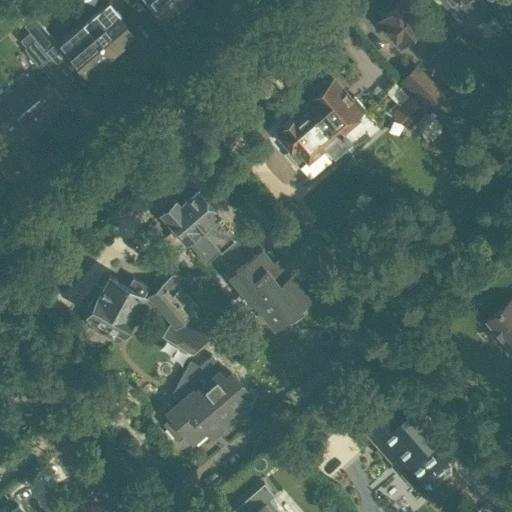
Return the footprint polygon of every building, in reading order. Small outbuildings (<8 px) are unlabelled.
[(177,9),(187,0),(147,0),(162,17),(175,6),(177,9)] [(424,21),(405,0),(402,0),(378,21),(401,47),(417,33),(433,53),(448,41),(428,18),(424,21)] [(441,0),(447,6),(452,2),(468,20),(487,4),(483,0),(441,0)] [(132,32),(118,16),(121,14),(109,1),(83,23),(87,29),(88,28),(111,55),(122,46),(119,43),(132,32)] [(34,17),(29,12),(19,20),(29,32),(45,51),(57,42),(35,16),(34,17)] [(99,65),(111,55),(88,28),(87,29),(64,49),(85,73),(97,62),(99,65)] [(39,67),(50,57),(45,51),(29,32),(19,40),(26,47),(24,48),(39,67)] [(431,111),(448,95),(417,63),(400,79),(431,111)] [(38,84),(32,76),(16,89),(44,124),(55,115),(53,112),(66,101),(46,77),(38,84)] [(344,93),(332,79),(328,83),(326,79),(312,91),(314,94),(311,98),(312,99),(304,105),(308,109),(340,146),(349,138),(343,130),(367,110),(354,95),(352,97),(346,90),(344,93)] [(33,133),(44,124),(16,89),(0,102),(0,119),(18,141),(31,130),(33,133)] [(411,132),(428,114),(410,95),(392,113),(411,132)] [(340,146),(308,109),(297,118),(295,115),(281,127),(283,130),(279,134),(290,147),(286,151),(300,166),(324,146),(325,148),(325,147),(331,154),(340,146)] [(433,140),(442,130),(427,116),(417,125),(433,140)] [(162,212),(162,213),(186,241),(198,230),(204,237),(207,235),(221,252),(238,237),(228,226),(226,229),(215,216),(218,213),(198,189),(180,204),(176,200),(162,212)] [(295,239),(312,224),(292,201),(281,211),(288,220),(283,224),(295,239)] [(265,202),(254,211),(263,222),(274,212),(265,202)] [(276,273),(271,266),(273,264),(262,250),(236,271),(246,284),(241,289),(253,304),(255,302),(275,327),(287,317),(292,323),(304,313),(299,307),(310,299),(292,276),(292,275),(284,266),(276,273)] [(128,286),(110,276),(103,288),(98,285),(92,295),(94,296),(85,312),(89,314),(85,322),(120,341),(150,287),(133,277),(128,286)] [(164,283),(149,296),(171,322),(168,325),(162,336),(193,354),(214,335),(192,310),(189,313),(181,303),(189,296),(181,287),(173,293),(164,283)] [(511,351),(511,296),(484,320),(511,351)] [(184,406),(163,424),(178,441),(186,435),(193,442),(207,431),(204,428),(211,423),(218,431),(227,423),(249,403),(240,393),(246,388),(236,376),(230,381),(221,370),(224,367),(212,354),(200,365),(190,359),(172,393),(179,400),(184,406)] [(66,383),(78,373),(65,358),(53,368),(66,383)] [(416,486),(421,482),(425,487),(432,487),(451,471),(453,462),(449,457),(410,412),(403,419),(395,410),(405,401),(386,379),(353,409),(367,426),(365,428),(416,486)] [(322,435),(349,410),(334,394),(307,418),(322,435)] [(256,451),(266,442),(261,435),(250,443),(256,451)] [(313,451),(303,460),(312,469),(322,460),(313,451)] [(281,511),(270,499),(275,495),(264,482),(230,511),(281,511)] [(22,511),(26,508),(16,500),(5,511),(22,511)]
